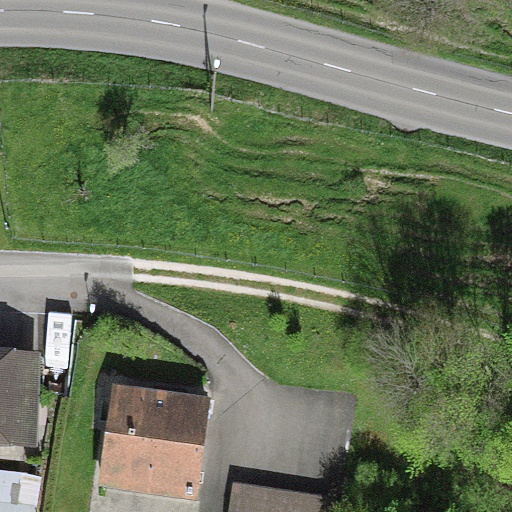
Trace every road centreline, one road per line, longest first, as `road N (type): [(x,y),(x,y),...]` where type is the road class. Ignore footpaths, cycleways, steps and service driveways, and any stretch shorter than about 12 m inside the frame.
road 1 (secondary): [(0,10),(70,10),(190,27),(511,112)]
road 2 (track): [(138,275),(337,301),(511,347)]
